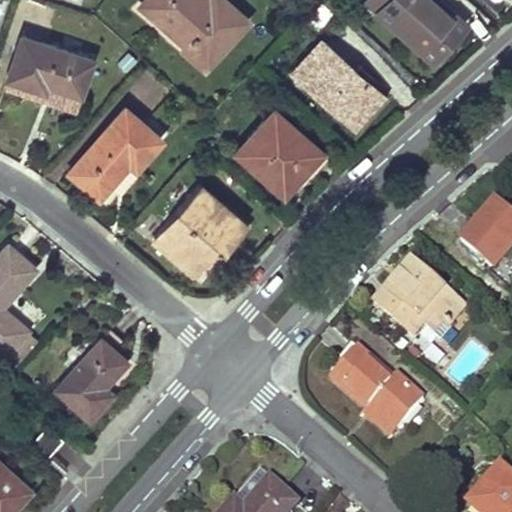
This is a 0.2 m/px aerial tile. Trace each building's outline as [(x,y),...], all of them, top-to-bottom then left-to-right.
[(142,0),(139,4),(154,17),(169,2),(181,12),(166,29),(183,43),(179,47),(203,67),(245,19),(223,0),(142,0)] [(438,0),(364,0),(431,59),(444,43),(463,22),(438,0)] [(89,58),(19,35),(5,77),(33,87),(42,90),(45,83),(77,94),(89,58)] [(328,45),(300,77),(349,120),(377,90),(328,45)] [(377,90),(349,120),(356,125),(367,112),(383,95),(377,90)] [(123,105),(68,170),(85,185),(97,195),(128,162),(134,166),(160,136),(123,105)] [(272,107),(233,150),(275,187),(298,162),(303,166),(311,158),(320,148),(272,107)] [(245,222),(198,183),(152,235),(193,270),(216,245),(222,249),(226,244),(245,222)] [(476,224),(460,241),(493,269),(511,248),(511,215),(496,202),(476,224)] [(6,243),(0,249),(0,352),(3,355),(27,329),(9,313),(6,317),(0,311),(0,303),(32,266),(21,256),(6,243)] [(465,308),(413,263),(393,285),(376,304),(413,339),(424,326),(434,315),(443,324),(448,329),(465,308)] [(434,315),(424,326),(433,334),(443,324),(434,315)] [(27,329),(3,355),(12,363),(35,337),(27,329)] [(97,337),(53,387),(86,417),(102,400),(109,392),(101,384),(122,359),(112,350),(120,340),(108,329),(99,339),(97,337)] [(392,380),(357,350),(346,362),(331,379),(366,410),(370,406),(397,429),(423,400),(396,376),(392,380)] [(363,414),(389,438),(397,429),(370,406),(366,410),(363,414)] [(44,427),(31,441),(47,454),(60,440),(44,427)] [(46,465),(59,477),(65,470),(52,458),(46,465)] [(0,511),(24,488),(0,466),(0,511)] [(511,511),(511,479),(501,470),(469,508),(473,511),(511,511)] [(270,480),(262,473),(236,501),(244,508),(270,480)] [(227,510),(225,511),(290,511),(297,504),(270,480),(244,508),(236,501),(227,510)]
